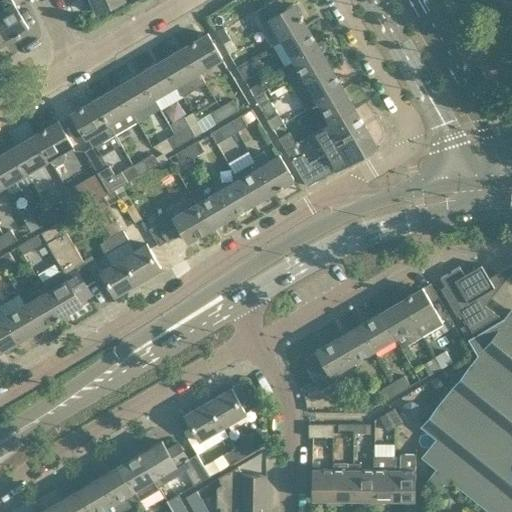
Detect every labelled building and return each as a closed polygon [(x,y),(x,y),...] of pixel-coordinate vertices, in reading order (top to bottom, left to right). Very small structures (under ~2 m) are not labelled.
[(11,0),(3,0),(0,2),(0,11),(1,13),(0,13),(0,32),(5,42),(17,35),(17,36),(20,34),(20,33),(28,29),(11,0)] [(123,0),(95,0),(100,11),(123,0)] [(305,24),(302,18),(303,17),(301,15),(300,16),(293,3),(284,8),(279,0),(273,0),(256,11),(263,23),(271,19),(282,38),(305,24)] [(318,45),(305,24),(282,38),(294,58),(295,59),(318,45)] [(223,44),(231,39),(224,27),(216,32),(223,44)] [(222,57),(208,33),(195,40),(195,39),(192,41),(193,42),(185,46),(199,70),(222,57)] [(231,39),(223,44),(228,54),(237,49),(231,39)] [(330,66),(318,45),(295,59),(307,80),(330,66)] [(199,70),(185,46),(162,59),(176,83),(183,95),(206,82),(199,70)] [(176,83),(162,59),(140,73),(154,97),(176,83)] [(236,66),(243,79),(253,73),(246,60),(236,66)] [(342,87),(330,66),(307,80),(294,89),(306,108),(319,100),(319,101),(342,87)] [(154,97),(140,73),(117,86),(131,110),(132,109),(154,97)] [(131,110),(117,86),(95,99),(115,133),(138,120),(132,109),(131,110)] [(355,108),(342,87),(319,101),(332,122),(355,108)] [(254,97),(260,107),(270,101),(264,91),(254,97)] [(80,107),(72,112),(86,136),(88,135),(94,146),(115,133),(95,99),(83,106),(82,105),(80,107)] [(231,100),(220,107),(226,116),(237,110),(231,100)] [(282,122),(270,101),(260,107),(272,128),(282,122)] [(220,107),(209,113),(215,123),(226,116),(220,107)] [(292,160),(307,185),(335,168),(336,170),(377,146),(355,108),(332,122),(314,132),(326,152),(325,153),(308,163),(302,154),(295,143),(286,149),(292,160)] [(184,115),(170,123),(175,132),(181,143),(195,134),(184,115)] [(240,115),(231,121),(233,126),(231,127),(235,133),(246,125),(240,115)] [(71,145),(57,121),(45,128),(45,127),(42,129),(43,129),(35,134),(49,158),(50,157),(53,163),(58,164),(64,161),(65,156),(64,151),(63,149),(71,145)] [(217,143),(235,133),(231,127),(233,126),(231,121),(210,133),(217,143)] [(288,131),(279,137),(286,149),(295,143),(288,131)] [(181,143),(175,132),(166,138),(172,148),(181,143)] [(49,158),(35,134),(12,147),(26,171),(49,158)] [(198,141),(183,149),(189,158),(203,150),(198,141)] [(26,171),(12,147),(0,154),(0,178),(4,184),(10,193),(32,180),(26,171)] [(189,158),(183,149),(169,157),(174,166),(189,158)] [(293,178),(280,154),(270,160),(264,149),(252,156),(255,161),(258,167),(257,167),(271,191),(280,186),(281,187),(283,186),(283,184),(293,178)] [(157,151),(145,158),(135,164),(137,169),(135,170),(138,175),(163,161),(157,151)] [(258,167),(255,161),(233,173),(237,179),(251,203),(271,191),(257,167),(258,167)] [(108,166),(98,171),(109,191),(138,175),(135,170),(137,169),(135,164),(122,172),(116,175),(110,165),(108,166)] [(109,191),(98,171),(68,190),(79,209),(109,191)] [(251,203),(237,179),(216,191),(230,215),(251,203)] [(230,215),(216,191),(194,204),(208,228),(230,215)] [(36,214),(42,224),(65,210),(59,200),(36,214)] [(208,228),(194,204),(175,215),(171,208),(154,218),(167,240),(183,231),(188,240),(208,228)] [(18,211),(24,221),(30,231),(38,226),(26,206),(18,211)] [(94,281),(82,261),(58,222),(42,232),(47,241),(46,242),(62,269),(40,282),(46,292),(60,315),(69,309),(70,310),(72,309),(72,308),(80,303),(79,300),(90,293),(86,286),(94,281)] [(17,239),(11,229),(2,233),(8,244),(17,239)] [(122,230),(112,236),(118,246),(128,240),(122,230)] [(0,248),(8,244),(2,233),(0,234),(0,248)] [(36,234),(19,245),(24,254),(42,243),(36,234)] [(118,246),(112,236),(111,236),(99,243),(105,254),(118,246)] [(137,280),(161,267),(147,244),(124,258),(137,280)] [(7,251),(0,255),(0,264),(3,269),(14,263),(7,251)] [(137,280),(124,258),(101,271),(103,275),(114,294),(137,280)] [(483,305),(503,281),(498,272),(489,277),(481,263),(463,273),(459,266),(440,277),(444,285),(440,287),(456,315),(461,312),(472,331),(497,317),(497,316),(493,318),(491,315),(493,313),(483,305)] [(422,287),(411,294),(410,293),(407,294),(408,295),(401,300),(414,323),(422,335),(442,323),(435,311),(422,287)] [(60,315),(46,292),(25,304),(39,327),(56,317),(57,318),(60,316),(59,315),(60,315)] [(414,323),(401,300),(379,312),(393,336),(400,348),(409,342),(422,335),(414,323)] [(39,327),(25,304),(4,316),(18,340),(39,327)] [(393,336),(379,312),(358,325),(372,348),(393,336)] [(493,511),(511,511),(511,313),(504,323),(501,321),(470,338),(479,354),(422,426),(438,438),(424,456),(438,468),(427,482),(442,493),(452,479),(493,511)] [(0,350),(18,340),(4,316),(0,318),(0,350)] [(372,348),(358,325),(337,337),(352,362),(353,362),(352,360),(372,348)] [(352,362),(337,337),(316,349),(321,358),(306,367),(320,389),(356,368),(353,362),(352,362)] [(445,351),(435,357),(438,361),(436,362),(439,367),(451,360),(445,351)] [(438,361),(435,357),(423,364),(429,373),(439,367),(436,362),(438,361)] [(404,375),(393,381),(398,391),(409,384),(404,375)] [(398,391),(393,381),(381,388),(387,398),(398,391)] [(231,387),(208,401),(222,425),(245,412),(231,387)] [(222,425),(208,401),(185,414),(199,438),(222,425)] [(393,407),(386,411),(394,425),(401,421),(393,407)] [(394,425),(386,411),(379,415),(387,429),(394,425)] [(333,423),(328,423),(308,423),(308,436),(333,436),(333,423)] [(354,432),(354,424),(338,423),(338,432),(354,432)] [(369,424),(354,424),(354,432),(369,432),(369,424)] [(240,444),(235,447),(241,458),(251,451),(252,444),(253,444),(254,436),(251,436),(251,434),(240,433),(240,444)] [(186,457),(178,443),(165,451),(160,442),(151,447),(151,446),(148,448),(149,449),(140,454),(158,485),(185,469),(194,484),(209,475),(196,454),(195,455),(196,456),(189,461),(187,457),(186,457)] [(241,458),(235,447),(224,453),(230,464),(241,458)] [(415,504),(415,484),(415,453),(400,453),(400,469),(394,469),(394,499),(407,499),(407,504),(415,504)] [(159,487),(158,485),(140,454),(139,455),(138,454),(135,455),(136,456),(120,466),(133,489),(139,499),(159,487)] [(224,454),(205,463),(209,472),(228,464),(224,454)] [(394,499),(394,469),(393,469),(393,455),(374,455),(373,468),(373,504),(380,504),(380,499),(394,499)] [(333,468),(332,503),(339,503),(339,498),(353,499),(354,463),(334,462),(334,468),(333,468)] [(332,503),(333,468),(319,468),(319,463),(312,463),(311,498),(326,498),(326,503),(332,503)] [(354,463),(353,499),(367,499),(367,504),(373,504),(373,468),(360,468),(360,463),(354,463)] [(133,489),(120,466),(98,479),(111,502),(133,489)] [(266,495),(266,474),(242,474),(238,466),(219,477),(223,483),(217,486),(217,494),(266,495)] [(94,511),(111,502),(98,479),(77,491),(89,511),(94,511)] [(187,495),(193,506),(203,500),(197,490),(187,495)] [(89,511),(77,491),(56,503),(61,511),(89,511)] [(167,501),(173,510),(184,504),(178,494),(167,501)] [(222,511),(265,511),(266,495),(217,494),(217,505),(223,505),(222,511)] [(205,511),(209,510),(203,500),(193,506),(196,511),(205,511)]
